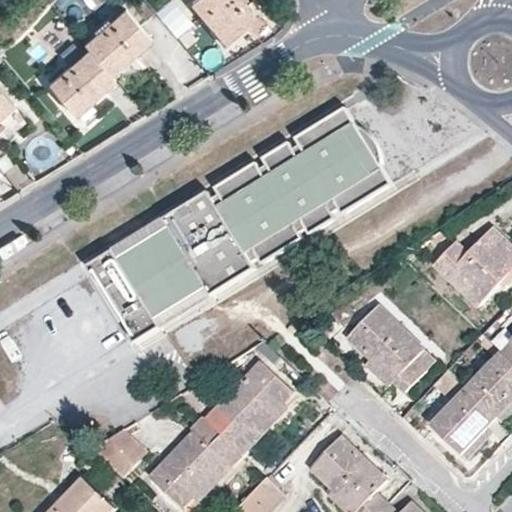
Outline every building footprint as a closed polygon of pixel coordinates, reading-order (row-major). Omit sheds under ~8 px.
[(66,2),(64,0),(57,0),(54,3),(59,8),(66,2)] [(176,34),(194,21),(177,0),(169,0),(157,9),(176,34)] [(244,0),(193,0),(191,2),(212,27),(226,43),(258,16),(245,0),(244,0)] [(152,39),(125,8),(110,21),(108,18),(95,29),(97,31),(93,35),(88,30),(80,37),(89,49),(112,74),(152,39)] [(226,43),(212,27),(210,29),(224,44),(226,43)] [(112,74),(89,49),(49,82),(76,114),(116,79),(112,74)] [(0,116),(14,104),(0,87),(0,116)] [(294,147),(290,141),(264,156),(268,163),(262,167),(258,161),(217,186),(221,193),(214,197),(209,190),(166,217),(171,226),(120,258),(116,249),(90,265),(128,326),(182,296),(187,300),(209,287),(215,295),(258,268),(254,261),(261,257),(265,263),(306,238),(302,231),(308,227),(312,233),(338,217),(335,211),(341,207),(345,213),(394,182),(383,163),(384,162),(382,152),(379,144),(375,138),(371,132),(366,127),(358,122),(357,123),(346,106),(297,136),(301,143),(294,147)] [(15,159),(8,152),(0,158),(0,167),(2,170),(15,159)] [(508,289),(511,283),(511,243),(495,227),(471,253),(458,241),(436,265),(481,308),(503,284),(508,289)] [(440,242),(450,236),(444,230),(435,236),(440,242)] [(182,296),(128,326),(138,343),(164,327),(159,319),(187,300),(182,296)] [(439,361),(381,305),(349,338),(372,360),(367,364),(392,387),(396,382),(408,393),(439,361)] [(504,352),(485,334),(478,340),(498,359),(504,352)] [(511,359),(504,352),(498,359),(469,389),(499,419),(504,424),(511,415),(511,359)] [(285,405),(297,393),(264,361),(209,419),(217,427),(248,457),(259,445),(253,439),(285,405)] [(499,419),(469,389),(461,382),(447,396),(455,404),(434,426),(469,460),(495,434),(489,429),(499,419)] [(259,445),(292,411),(285,405),(253,439),(259,445)] [(248,457),(217,427),(209,419),(206,417),(194,430),(196,432),(153,478),(186,509),(197,498),(230,463),(236,469),(248,457)] [(126,478),(151,453),(126,429),(125,430),(111,438),(103,444),(101,446),(96,450),(126,478)] [(379,493),(391,480),(344,435),(312,468),(336,491),(358,511),(381,511),(390,504),(379,493)] [(203,504),(236,469),(230,463),(197,498),(203,504)] [(114,511),(118,509),(85,478),(52,511),(114,511)] [(273,511),(288,496),(269,478),(240,508),(244,511),(273,511)] [(358,511),(336,491),(332,495),(349,511),(358,511)] [(424,511),(414,502),(404,511),(398,511),(390,504),(381,511),(424,511)]
